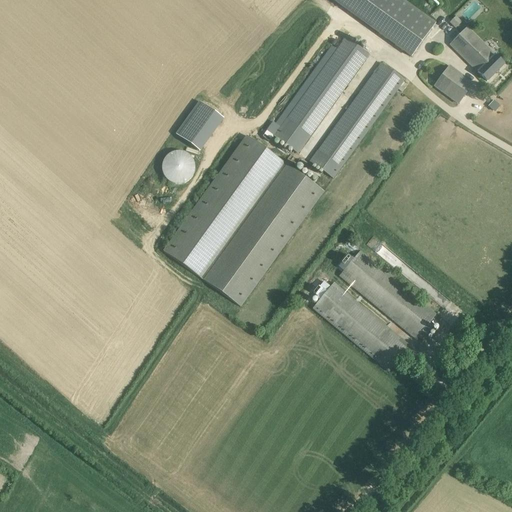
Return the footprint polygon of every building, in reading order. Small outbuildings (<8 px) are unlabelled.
[(435,23),(402,0),(330,0),(411,57),(435,23)] [(455,28),(461,22),(455,16),(449,22),(455,28)] [(467,28),(451,45),(478,72),(487,82),(504,65),(495,56),(494,56),(467,28)] [(297,153),(368,55),(345,38),(274,137),(297,153)] [(405,80),(381,62),(309,163),(332,179),(405,80)] [(473,84),(465,78),(449,67),(435,86),(451,97),(459,103),(473,84)] [(323,192),(246,136),(163,251),(240,307),(323,192)] [(162,166),(161,170),(162,173),(163,176),(165,179),(168,181),(170,183),(174,185),(178,185),(182,185),(187,183),(190,180),(192,178),(194,175),(195,171),(195,168),(194,164),(193,161),(191,158),(188,155),(186,153),(183,152),(182,152),(180,152),(178,152),(175,152),(171,153),(169,155),(166,157),(164,159),(163,163),(162,166)] [(360,252),(340,276),(416,339),(418,337),(422,340),(432,328),(428,324),(436,315),(360,252)] [(409,347),(333,284),(313,309),(389,372),(400,358),(406,363),(411,357),(405,352),(409,347)]
